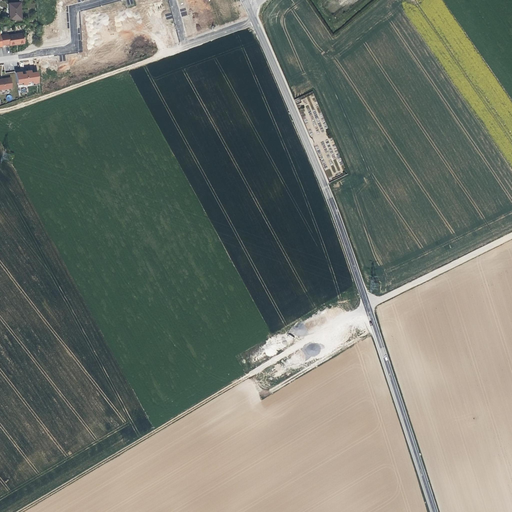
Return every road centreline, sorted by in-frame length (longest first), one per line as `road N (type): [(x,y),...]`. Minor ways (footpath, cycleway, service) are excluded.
road 1 (track): [(511,233),(368,303),(17,511)]
road 2 (tertiary): [(434,511),(368,303),(254,20)]
road 3 (track): [(184,45),(0,108)]
road 4 (residential): [(0,60),(68,49),(75,9),(103,0)]
road 5 (residential): [(172,0),(184,45),(254,20)]
